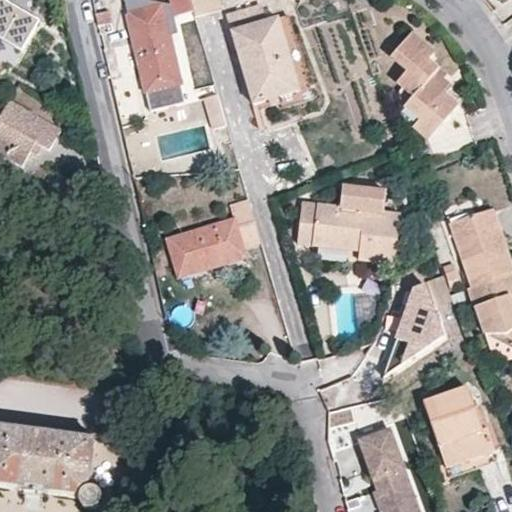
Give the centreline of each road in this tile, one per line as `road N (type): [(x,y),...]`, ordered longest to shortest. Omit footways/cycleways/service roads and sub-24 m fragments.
road 1 (residential): [(77,0),(156,340),(171,361),(282,379),(298,389),(335,511)]
road 2 (residential): [(511,107),(486,39),(455,0)]
